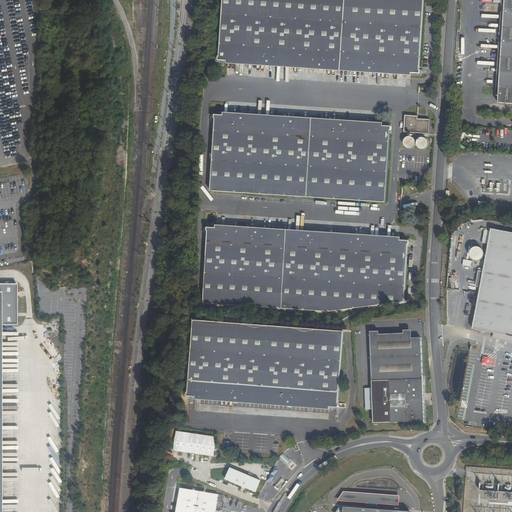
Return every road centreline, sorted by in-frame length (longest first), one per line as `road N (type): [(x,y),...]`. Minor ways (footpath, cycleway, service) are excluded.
road 1 (residential): [(451,0),(433,281),(441,412)]
road 2 (unclassified): [(278,511),(297,483),(335,454),(379,442),(416,448)]
